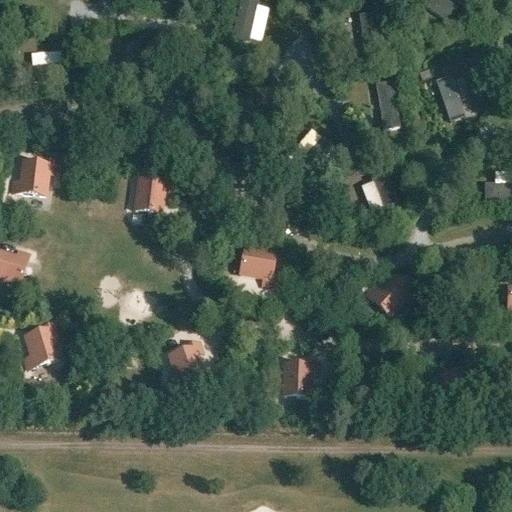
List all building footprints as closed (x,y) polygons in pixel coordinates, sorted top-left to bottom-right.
[(258,0),(241,0),(233,40),(250,43),(251,39),(262,41),(268,9),(257,7),(258,0)] [(362,0),(361,1),(365,33),(398,23),(393,0),(362,0)] [(153,34),(123,36),(125,80),(156,79),(153,34)] [(63,54),(31,57),(32,68),(21,69),(22,80),(65,76),(63,54)] [(448,86),(419,96),(433,138),(467,129),(448,86)] [(278,105),(256,91),(226,119),(247,139),(278,105)] [(331,146),(308,127),(282,163),(305,178),(331,146)] [(54,178),(56,166),(46,165),(45,169),(23,167),(20,186),(13,186),(12,196),(45,201),(48,177),(54,178)] [(511,172),(497,171),(496,193),(511,194),(511,172)] [(135,215),(160,218),(163,195),(170,196),(171,184),(161,182),(161,187),(138,184),(135,215)] [(378,188),(350,190),(363,222),(381,224),(378,188)] [(240,278),(263,282),(262,289),(274,291),(276,281),(271,280),(275,258),(255,255),(256,248),(245,246),(240,278)] [(0,283),(19,290),(29,258),(18,255),(16,262),(0,256),(0,283)] [(365,299),(389,322),(405,304),(410,309),(419,300),(411,293),(408,296),(391,281),(378,296),(373,291),(365,299)] [(58,340),(55,328),(45,330),(47,335),(25,342),(31,361),(24,363),(28,374),(59,364),(52,341),(58,340)] [(202,358),(198,346),(189,349),(190,354),(169,361),(175,380),(168,382),(172,392),(203,382),(196,360),(202,358)] [(284,370),(283,401),(309,402),(310,378),(316,379),(317,366),(307,366),(307,370),(284,370)] [(443,378),(443,409),(469,409),(469,386),(475,385),(475,373),(465,373),(465,378),(443,378)]
